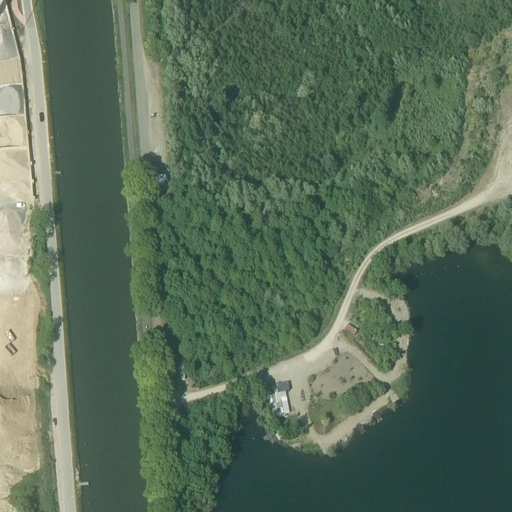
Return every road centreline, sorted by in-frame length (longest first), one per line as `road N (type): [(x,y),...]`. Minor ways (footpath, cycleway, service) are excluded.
road 1 (unclassified): [(25,0),(37,63),(70,511)]
road 2 (unclassified): [(133,0),(172,511)]
road 3 (track): [(164,402),(324,348),(375,248),(492,194),(511,168)]
road 4 (track): [(285,364),(311,431),(325,441),(387,395),(355,352),(329,339)]
road 5 (track): [(383,381),(401,365),(400,331),(386,306),(353,292)]
